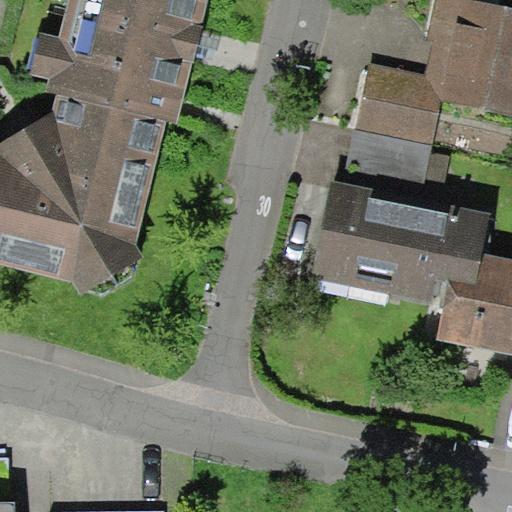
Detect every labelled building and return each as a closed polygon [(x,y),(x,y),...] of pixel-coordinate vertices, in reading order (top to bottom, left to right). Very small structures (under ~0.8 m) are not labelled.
[(70,0),(61,41),(38,36),(29,74),(51,80),(48,94),(60,97),(54,122),(25,140),(0,155),(0,262),(73,280),(86,293),(137,261),(131,244),(161,120),(169,122),(184,60),(192,62),(201,28),(193,26),(198,0),(70,0)] [(511,10),(461,0),(435,0),(426,43),(446,48),(438,88),(435,103),(511,119),(511,10)] [(434,123),(431,122),(435,103),(438,88),(363,72),(344,168),(425,183),(434,123)] [(511,256),(483,251),(491,213),(332,180),(312,277),(444,304),(437,337),(511,352),(511,256)] [(164,511),(103,511),(8,511),(8,457),(0,456),(0,511),(164,511)]
